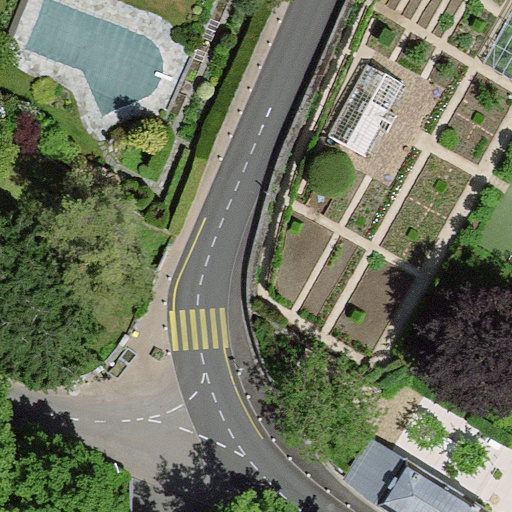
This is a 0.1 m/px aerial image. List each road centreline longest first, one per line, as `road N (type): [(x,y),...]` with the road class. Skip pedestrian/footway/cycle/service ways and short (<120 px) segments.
road 1 (tertiary): [(316,0),(208,262),(199,339),(216,405)]
road 2 (residential): [(0,399),(103,424),(216,405)]
road 3 (tertiary): [(216,405),(261,476),(300,511)]
